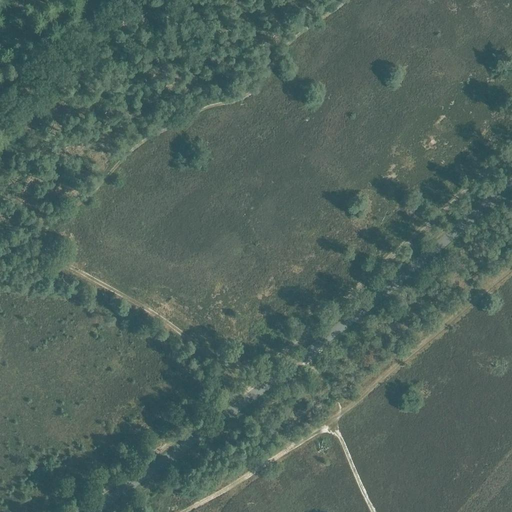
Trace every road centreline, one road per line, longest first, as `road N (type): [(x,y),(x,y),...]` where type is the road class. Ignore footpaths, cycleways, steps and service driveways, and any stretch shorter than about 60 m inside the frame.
road 1 (tertiary): [(93,511),(305,355),(511,181)]
road 2 (track): [(346,0),(295,37),(252,92),(150,137),(29,244)]
road 3 (track): [(309,437),(163,320),(29,244)]
road 4 (track): [(309,437),(511,268)]
road 5 (track): [(0,145),(134,0)]
road 6 (track): [(184,511),(309,437)]
